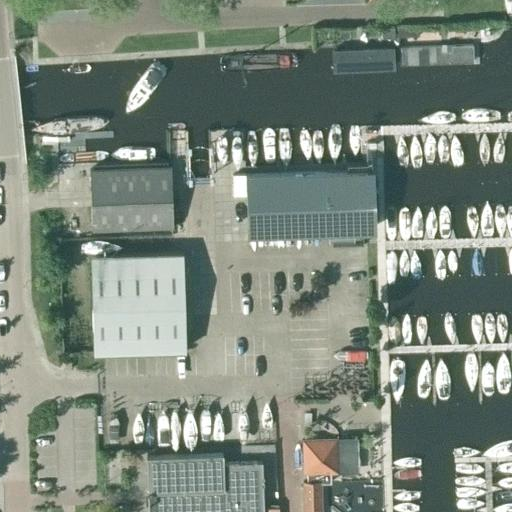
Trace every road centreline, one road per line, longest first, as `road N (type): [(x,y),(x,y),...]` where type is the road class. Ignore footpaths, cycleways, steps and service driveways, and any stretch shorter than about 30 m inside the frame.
road 1 (unclassified): [(16,454),(0,116)]
road 2 (residential): [(152,26),(435,14)]
